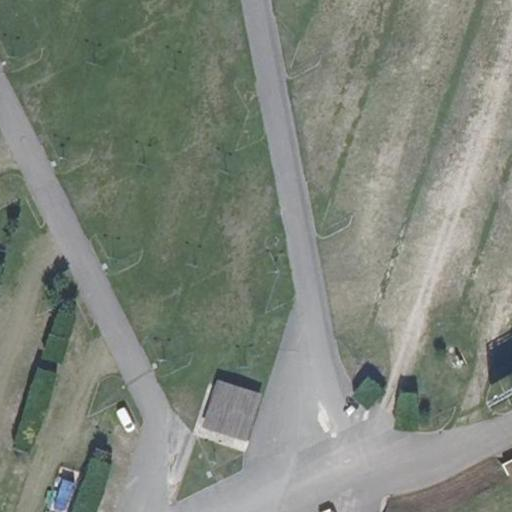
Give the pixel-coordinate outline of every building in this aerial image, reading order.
[(65,340),(71,318),(56,313),(49,336),(65,340)] [(30,453),(54,373),(34,367),(11,447),(30,453)] [(246,441),(260,393),(215,379),(200,428),(246,441)] [(92,511),(108,465),(89,458),(71,511),(92,511)] [(60,467),(47,506),(65,511),(78,473),(60,467)]
